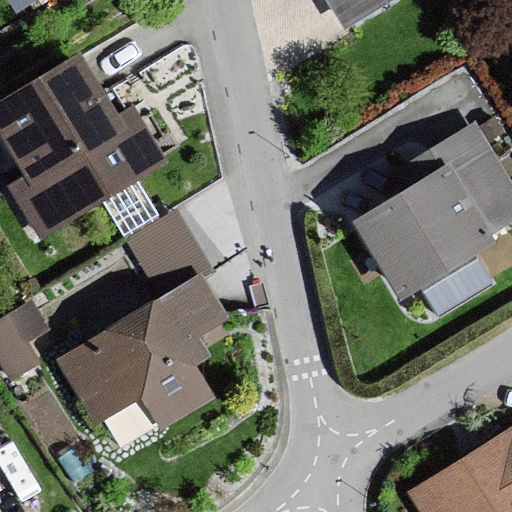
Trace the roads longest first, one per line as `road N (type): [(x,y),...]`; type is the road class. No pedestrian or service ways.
road 1 (residential): [(322,479),(217,0)]
road 2 (residential): [(511,363),(322,479)]
